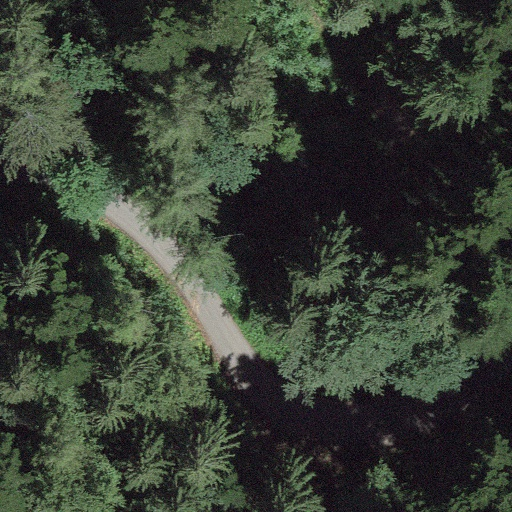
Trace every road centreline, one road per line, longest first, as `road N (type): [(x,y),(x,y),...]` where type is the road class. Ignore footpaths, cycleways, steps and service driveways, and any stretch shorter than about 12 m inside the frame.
road 1 (track): [(511,343),(408,411),(316,417),(252,376),(148,221),(59,169),(0,151)]
road 2 (track): [(318,0),(381,95),(400,104),(419,105),(452,89),(511,20)]
